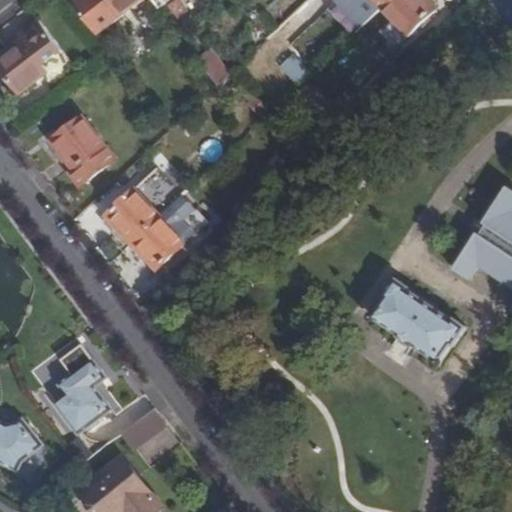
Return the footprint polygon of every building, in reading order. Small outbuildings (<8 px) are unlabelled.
[(143,0),(76,0),(69,5),(94,38),(143,0)] [(147,0),(156,12),(172,0),(147,0)] [(367,0),(380,13),(394,0),(367,0)] [(424,0),(394,0),(380,13),(406,40),(436,12),(424,0)] [(45,76),(53,87),(74,72),(61,53),(37,23),(17,39),(20,43),(0,57),(0,76),(16,97),(45,76)] [(17,39),(0,51),(0,57),(20,43),(17,39)] [(295,49),(278,61),(295,88),(313,77),(295,49)] [(214,90),(225,80),(207,56),(195,65),(214,90)] [(314,93),(294,112),(309,129),(329,110),(314,93)] [(82,120),(49,144),(71,173),(66,177),(77,192),(114,164),(103,149),(82,120)] [(128,248),(158,220),(180,199),(154,172),(102,220),(128,248)] [(511,313),(511,193),(506,189),(481,226),(484,229),(477,237),(474,235),(450,272),(468,284),(478,271),(511,293),(511,307),(510,312),(511,313)] [(158,220),(128,248),(153,275),(183,246),(158,220)] [(384,302),(371,320),(398,339),(396,341),(411,352),(412,350),(437,369),(452,349),(454,351),(466,334),(452,322),(450,325),(407,293),(407,292),(395,283),(382,300),(384,302)] [(150,305),(140,313),(154,331),(164,323),(150,305)] [(76,438),(110,412),(93,389),(104,381),(79,346),(59,361),(68,374),(55,385),(65,398),(53,407),(76,438)] [(153,412),(119,439),(131,456),(165,428),(153,412)] [(0,424),(0,464),(17,474),(22,462),(42,447),(23,421),(19,427),(7,429),(0,424)] [(130,511),(136,508),(139,511),(158,511),(123,463),(82,493),(95,511),(130,511)]
